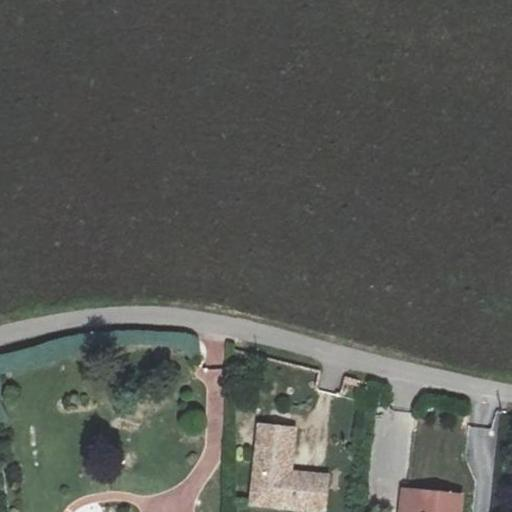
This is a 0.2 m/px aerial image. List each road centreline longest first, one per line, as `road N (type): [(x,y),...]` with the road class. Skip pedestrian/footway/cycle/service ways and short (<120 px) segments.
road 1 (unclassified): [(511,393),(190,318),(97,316),(0,336)]
road 2 (unknown): [(213,324),(209,451),(185,494),(148,511)]
